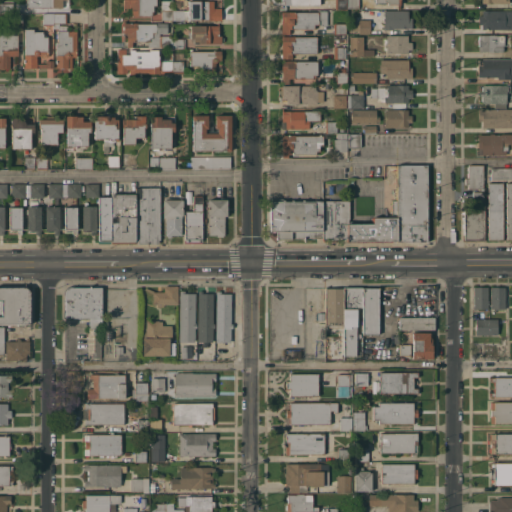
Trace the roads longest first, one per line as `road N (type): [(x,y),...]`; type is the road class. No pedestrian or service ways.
road 1 (residential): [(445,0),(451,511)]
road 2 (tertiary): [(250,0),(250,264)]
road 3 (residential): [(251,94),(0,95)]
road 4 (tertiary): [(250,264),(247,511)]
road 5 (residential): [(49,265),(47,511)]
road 6 (secondary): [(250,264),(125,265)]
